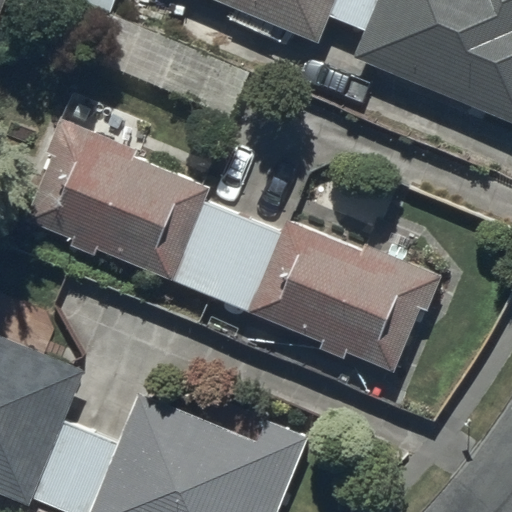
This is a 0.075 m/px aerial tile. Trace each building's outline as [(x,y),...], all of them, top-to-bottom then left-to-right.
[(236,0),(321,37),(337,0),(236,0)] [(511,0),(379,0),(359,51),(511,112),(511,0)] [(252,63),(114,6),(94,53),(206,101),(206,102),(207,102),(207,103),(208,104),(208,105),(209,105),(209,106),(210,107),(211,108),(211,109),(212,109),(213,110),(213,111),(214,111),(214,112),(215,112),(216,113),(216,114),(217,114),(218,115),(219,115),(220,116),(221,116),(221,117),(222,117),(223,118),(224,118),(224,119),(225,119),(226,119),(227,120),(228,120),(252,63)] [(58,148),(26,212),(399,364),(423,299),(430,303),(443,271),(367,238),(363,247),(291,215),(285,227),(208,195),(216,183),(137,149),(140,143),(65,113),(50,145),(58,148)] [(0,328),(0,487),(31,501),(35,492),(87,511),(276,511),(308,435),(267,416),(257,436),(140,388),(118,437),(66,415),(83,366),(0,328)]
